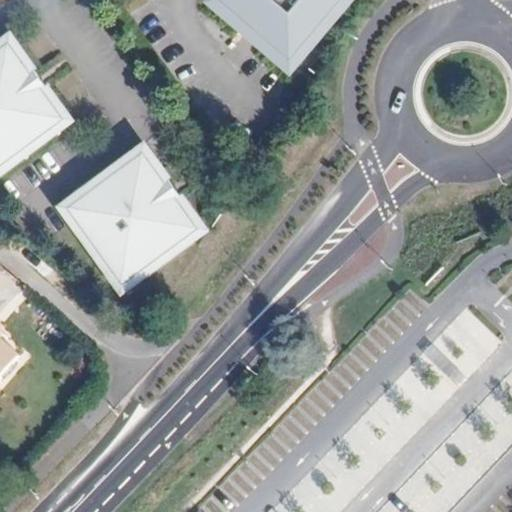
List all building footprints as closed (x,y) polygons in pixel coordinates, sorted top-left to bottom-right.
[(363,0),(229,0),(290,66),(363,0)] [(0,168),(71,119),(11,34),(0,41),(0,168)] [(203,229),(144,146),(60,205),(119,288),(203,229)] [(462,343),(481,322),(467,309),(448,330),(462,343)] [(0,345),(0,340),(2,339),(0,337),(0,379),(17,362),(0,345)]
